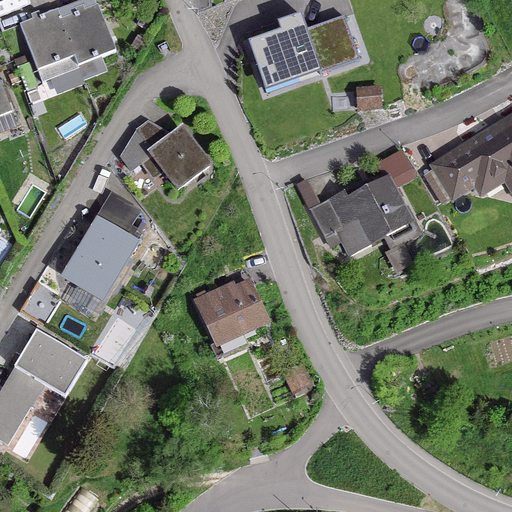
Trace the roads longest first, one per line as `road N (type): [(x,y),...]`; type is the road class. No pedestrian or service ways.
road 1 (residential): [(204,62),(151,83),(131,101),(0,323)]
road 2 (residential): [(259,182),(431,119),(511,79)]
road 3 (residential): [(259,182),(314,335),(346,398)]
road 4 (residential): [(346,398),(412,466),(486,511)]
road 5 (residential): [(204,62),(259,182)]
road 6 (residential): [(270,495),(393,511)]
road 7 (residential): [(346,398),(270,495)]
